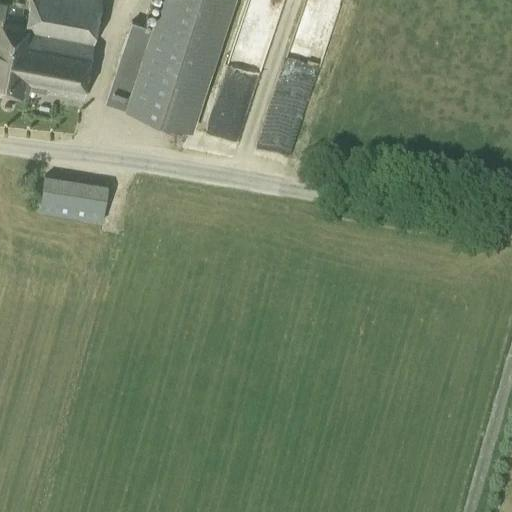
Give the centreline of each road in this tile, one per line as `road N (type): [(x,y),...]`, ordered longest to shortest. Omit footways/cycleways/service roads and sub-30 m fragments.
road 1 (unclassified): [(511,235),(0,149)]
road 2 (unclassified): [(470,511),(511,366)]
